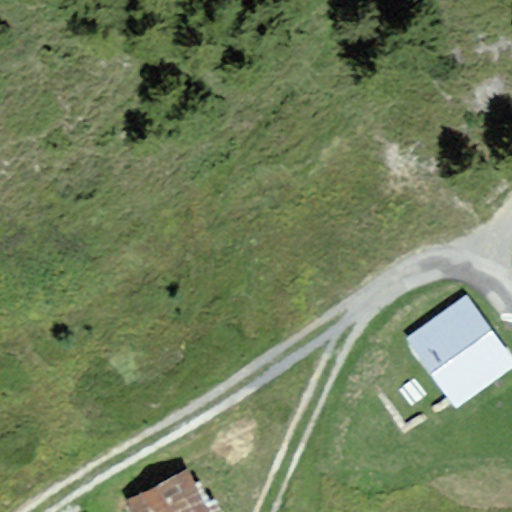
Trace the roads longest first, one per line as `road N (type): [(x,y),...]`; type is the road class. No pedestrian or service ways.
road 1 (track): [(381,292),(29,511)]
road 2 (track): [(511,298),(474,261),(423,269),(381,292),(338,342),(263,511)]
